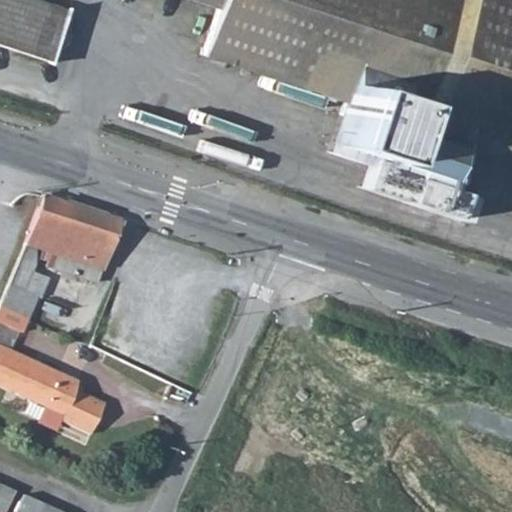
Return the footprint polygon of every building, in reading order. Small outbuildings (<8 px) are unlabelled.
[(0,0),(0,46),(49,63),(66,12),(28,0),(0,0)] [(393,119),(511,157),(511,0),(188,0),(217,9),(203,56),(344,102),(339,117),(389,133),(389,131),(393,119)] [(389,133),(339,117),(327,154),(364,166),(357,189),(459,223),(466,200),(435,190),(438,178),(434,176),(443,148),(389,131),(389,133)] [(438,178),(435,190),(466,200),(472,202),(477,191),(438,178)] [(23,297),(42,251),(54,256),(49,269),(92,284),(117,219),(41,195),(22,255),(8,290),(23,297)] [(72,391),(75,384),(0,350),(0,388),(61,416),(59,423),(89,436),(103,403),(72,391)] [(0,511),(3,511),(13,492),(0,485),(0,511)] [(58,511),(41,504),(21,495),(13,511),(58,511)]
